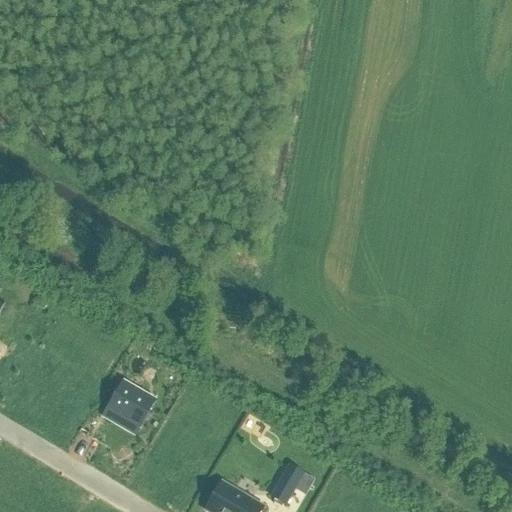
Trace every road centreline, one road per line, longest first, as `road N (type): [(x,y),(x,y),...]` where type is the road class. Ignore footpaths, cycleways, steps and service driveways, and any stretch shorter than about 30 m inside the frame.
road 1 (track): [(511,479),(0,172)]
road 2 (track): [(0,227),(475,511)]
road 3 (residential): [(138,511),(0,429)]
